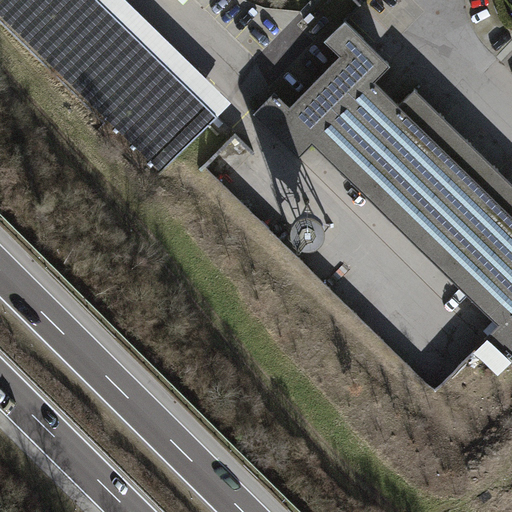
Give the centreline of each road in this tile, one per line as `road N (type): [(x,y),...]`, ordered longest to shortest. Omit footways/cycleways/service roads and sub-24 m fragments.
road 1 (track): [(0,81),(393,511)]
road 2 (motorway): [(243,511),(0,270)]
road 3 (motorway): [(0,384),(129,511)]
